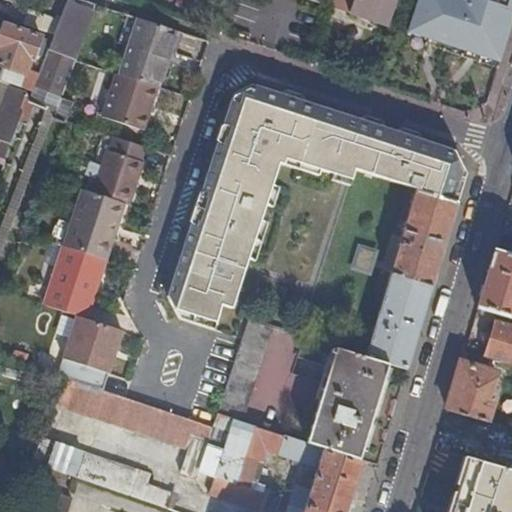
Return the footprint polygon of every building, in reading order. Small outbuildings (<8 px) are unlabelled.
[(308,0),(387,27),(396,0),(308,0)] [(511,0),(417,0),(406,34),(498,67),(511,17),(511,0)] [(66,3),(53,36),(38,76),(32,92),(27,102),(56,112),(61,99),(76,62),(94,13),(66,3)] [(119,13),(111,10),(109,16),(117,19),(119,13)] [(119,76),(158,88),(160,89),(167,66),(163,65),(166,55),(171,56),(178,32),(137,19),(131,36),(119,76)] [(0,80),(19,88),(26,72),(29,62),(31,62),(40,38),(3,25),(0,33),(0,80)] [(32,92),(38,76),(26,72),(19,88),(32,92)] [(119,76),(117,75),(103,118),(144,132),(158,88),(119,76)] [(0,141),(9,144),(17,122),(26,100),(23,98),(25,93),(8,87),(0,106),(0,141)] [(222,262),(278,95),(254,87),(232,97),(227,112),(219,141),(207,178),(170,297),(178,321),(200,328),(222,262)] [(298,166),(318,107),(278,95),(222,262),(200,328),(212,332),(219,308),(230,311),(260,216),(276,166),(282,168),(284,162),(298,166)] [(416,190),(456,203),(465,174),(453,152),(318,107),(298,166),(351,183),(354,171),(404,187),(416,190)] [(108,152),(95,194),(126,204),(130,205),(144,163),(142,162),(146,148),(116,138),(111,152),(108,152)] [(296,172),(298,166),(284,162),(282,168),(296,172)] [(388,364),(406,370),(422,317),(437,268),(457,203),(456,203),(416,190),(365,357),(388,364)] [(84,191),(66,247),(102,258),(108,238),(114,240),(126,204),(95,194),(84,191)] [(102,258),(108,260),(114,240),(108,238),(102,258)] [(78,318),(89,322),(108,260),(102,258),(66,247),(65,247),(45,307),(78,318)] [(511,256),(494,251),(477,308),(511,318),(511,256)] [(58,377),(64,379),(103,391),(121,334),(89,322),(78,318),(58,377)] [(217,414),(242,422),(273,328),(248,320),(241,341),(217,414)] [(511,325),(495,321),(484,358),(511,366),(511,325)] [(358,462),(388,364),(365,357),(353,354),(336,348),(306,444),(358,462)] [(495,373),(461,363),(447,411),(487,423),(494,398),(489,396),(495,373)] [(345,511),(361,463),(358,462),(306,444),(242,422),(217,414),(212,427),(172,414),(130,401),(126,399),(103,391),(64,379),(54,405),(89,416),(113,424),(189,449),(181,472),(197,478),(200,471),(216,476),(210,493),(257,509),(263,491),(255,489),(256,484),(251,482),(262,450),(317,467),(310,490),(294,485),(286,511),(345,511)] [(84,450),(42,436),(32,461),(53,469),(168,508),(174,492),(160,487),(164,477),(138,469),(84,450)] [(511,511),(511,471),(468,458),(463,474),(453,506),(462,509),(461,511),(511,511)] [(38,511),(66,511),(71,497),(47,489),(38,511)]
